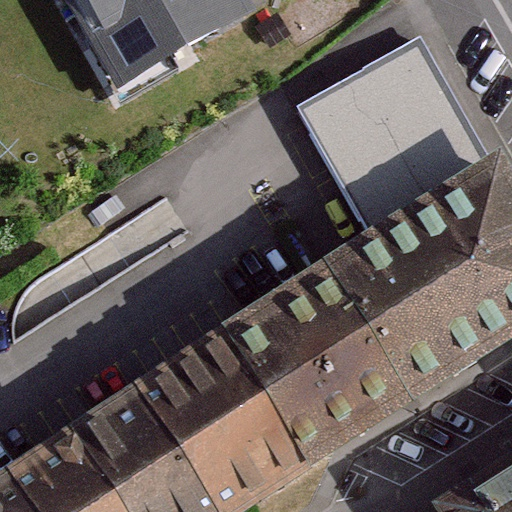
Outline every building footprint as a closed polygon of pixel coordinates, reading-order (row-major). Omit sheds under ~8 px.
[(240,0),(69,0),(127,95),(252,20),(240,0)] [(409,57),(285,131),(366,266),(485,192),(409,57)] [(291,511),(298,511),(511,375),(511,237),(485,192),(366,266),(208,365),(291,511)] [(85,511),(291,511),(208,365),(55,461),(85,511)] [(0,511),(85,511),(55,461),(0,494),(0,511)] [(511,511),(511,493),(482,511),(511,511)]
